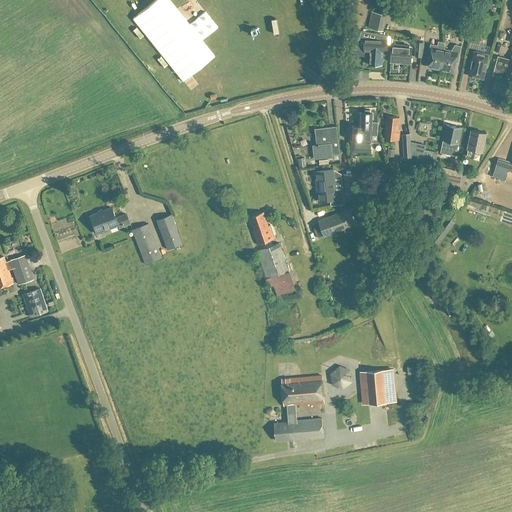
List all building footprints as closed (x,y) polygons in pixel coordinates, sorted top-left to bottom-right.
[(372,11),(368,27),(384,30),(387,14),(372,11)] [(475,24),(472,39),(480,40),(483,26),(475,24)] [(361,34),(355,48),(370,49),(370,64),(383,65),(383,51),(388,51),(388,44),(387,44),(387,41),(387,39),(361,34)] [(441,69),(445,50),(444,42),(439,41),(438,45),(431,44),(429,53),(431,53),(428,67),(441,69)] [(423,43),(416,42),(415,56),(422,57),(423,43)] [(451,51),(445,50),(441,69),(454,72),(457,58),(459,59),(461,46),(455,45),(451,51)] [(412,47),(403,47),(392,46),(391,62),(411,63),(412,47)] [(474,52),(469,75),(484,78),(488,55),(474,52)] [(507,86),(494,82),(492,91),(511,97),(511,55),(511,57),(509,64),(511,64),(511,75),(511,80),(507,79),(506,83),(509,84),(508,85),(507,85),(507,86)] [(511,75),(511,64),(509,64),(509,67),(496,63),(493,75),(496,76),(494,82),(507,86),(507,85),(508,85),(509,84),(506,83),(507,79),(511,80),(511,75)] [(358,78),(382,79),(382,70),(359,69),(358,78)] [(366,109),(364,112),(360,112),(359,126),(353,125),(352,139),(357,139),(356,148),(372,149),(373,139),(371,139),(371,134),(378,134),(378,122),(372,122),(373,113),(372,113),(370,110),(366,109)] [(399,140),(400,129),(398,129),(400,117),(388,116),(385,139),(399,140)] [(436,136),(438,126),(430,124),(428,135),(436,136)] [(446,124),(443,140),(441,153),(448,155),(457,156),(459,143),(462,128),(446,124)] [(317,144),(313,145),(314,159),(333,157),(333,154),(340,153),(338,137),(331,137),(330,127),(315,128),(317,144)] [(487,133),(472,130),(467,156),(473,158),(475,150),(483,151),(487,133)] [(404,153),(412,152),(411,134),(403,134),(404,153)] [(424,148),(423,156),(435,159),(437,151),(424,148)] [(298,158),(299,166),(306,166),(306,157),(298,158)] [(394,177),(402,174),(397,160),(389,163),(394,177)] [(511,162),(500,160),(497,166),(494,176),(505,180),(508,171),(511,172),(511,171),(511,162)] [(460,183),(463,172),(442,167),(439,178),(451,181),(460,183)] [(317,188),(319,202),(336,200),(337,205),(345,205),(343,193),(336,194),(333,170),(316,172),(318,188),(317,188)] [(346,192),(344,192),(346,203),(363,200),(361,189),(359,189),(357,171),(344,173),(346,192)] [(435,197),(432,200),(441,214),(454,203),(453,201),(457,198),(451,189),(436,199),(435,197)] [(119,228),(130,224),(126,214),(116,218),(112,207),(89,216),(96,234),(118,225),(119,228)] [(319,221),(319,222),(314,224),(318,238),(324,235),(355,224),(350,210),(319,221)] [(258,243),(275,238),(270,225),(268,226),(263,212),(251,216),(256,230),(254,231),(258,243)] [(168,249),(182,244),(171,215),(157,220),(168,249)] [(447,237),(453,224),(448,222),(442,235),(447,237)] [(145,264),(161,258),(148,223),(132,229),(145,264)] [(70,239),(61,242),(64,249),(81,243),(75,227),(67,230),(70,239)] [(262,266),(266,278),(273,297),(296,290),(290,271),(280,243),(257,250),(262,266)] [(18,284),(33,279),(25,255),(10,260),(6,262),(4,256),(0,257),(0,287),(13,283),(8,269),(13,268),(18,284)] [(293,272),(297,270),(293,262),(289,264),(293,272)] [(31,317),(48,311),(40,288),(23,294),(31,317)] [(342,388),(352,381),(350,370),(341,366),(330,374),(332,385),(342,388)] [(408,374),(417,373),(416,366),(407,366),(408,374)] [(365,371),(368,404),(388,402),(385,369),(365,371)] [(305,439),(304,419),(297,420),(296,407),(325,404),(323,377),(283,381),(286,408),(287,408),(289,422),(274,423),(276,440),(291,439),(291,440),(305,439)]
